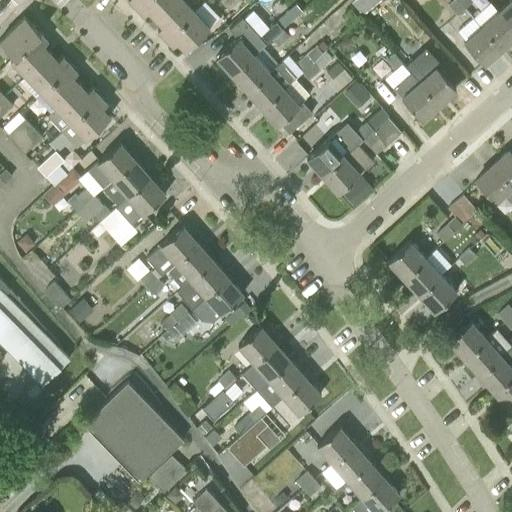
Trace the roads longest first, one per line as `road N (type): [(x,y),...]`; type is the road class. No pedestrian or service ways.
road 1 (residential): [(320,262),(307,226),(265,181),(201,168),(148,110),(127,57),(68,0)]
road 2 (residential): [(489,511),(320,262)]
road 3 (residential): [(320,262),(511,91)]
